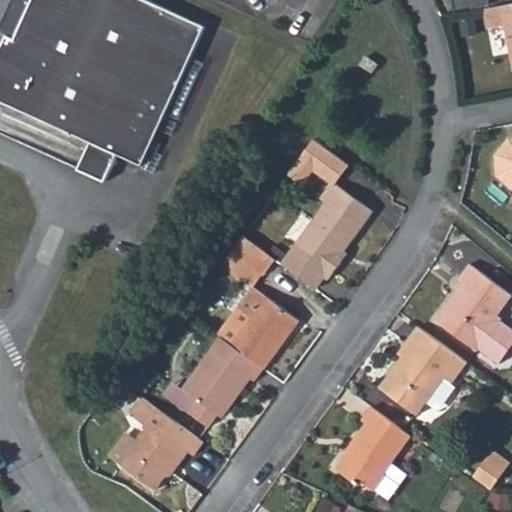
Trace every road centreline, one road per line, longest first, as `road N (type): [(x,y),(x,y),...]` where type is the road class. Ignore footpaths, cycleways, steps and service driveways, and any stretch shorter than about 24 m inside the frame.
road 1 (residential): [(217,511),(401,261),(429,205),(443,138),(427,58),(404,0)]
road 2 (residential): [(64,511),(0,399)]
